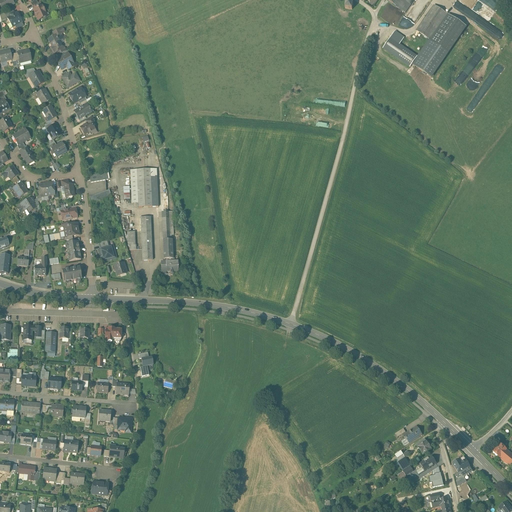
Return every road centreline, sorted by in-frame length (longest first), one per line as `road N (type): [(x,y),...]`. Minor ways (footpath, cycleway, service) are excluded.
road 1 (secondary): [(92,298),(223,306),(290,324),(377,367),(442,420)]
road 2 (residential): [(35,35),(55,77),(78,171)]
road 3 (residential): [(78,171),(92,298)]
road 4 (residential): [(0,392),(125,408)]
